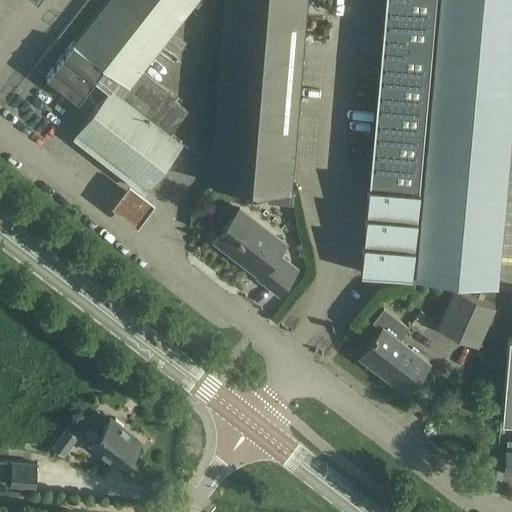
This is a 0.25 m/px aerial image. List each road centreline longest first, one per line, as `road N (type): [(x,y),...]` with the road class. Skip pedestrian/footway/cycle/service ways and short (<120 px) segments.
road 1 (unclassified): [(296,359),(0,123)]
road 2 (tertiary): [(252,426),(0,233)]
road 3 (unclassified): [(497,511),(296,359)]
road 4 (tertiary): [(362,511),(252,426)]
